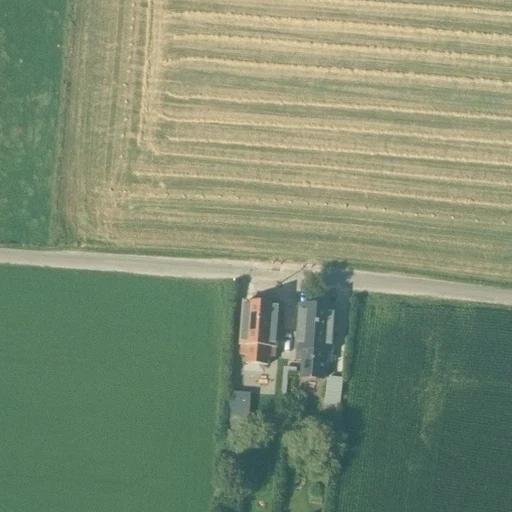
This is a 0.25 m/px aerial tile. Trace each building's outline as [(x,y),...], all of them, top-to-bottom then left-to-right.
[(278,305),(245,303),(242,345),(275,348),(278,305)] [(333,309),(300,307),(297,349),(330,351),(333,309)] [(275,348),(242,345),(241,355),(246,355),(245,362),(268,364),(268,356),(274,357),(275,348)] [(330,351),(297,349),(296,359),(302,360),(301,375),(322,376),(323,361),(329,362),(330,351)] [(342,379),(327,377),(324,397),(340,398),(342,379)] [(248,430),(250,393),(231,392),(229,429),(248,430)]
